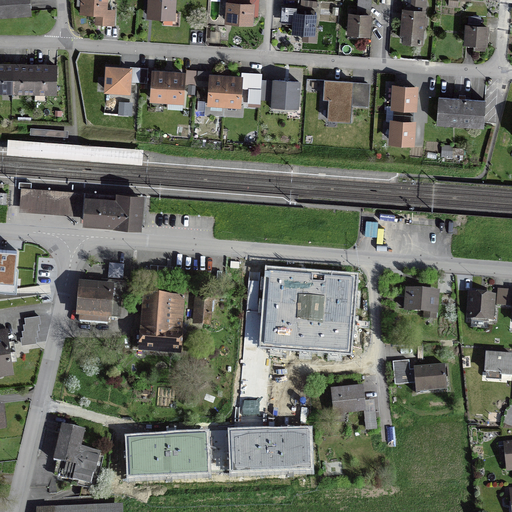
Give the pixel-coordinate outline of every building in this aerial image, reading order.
[(0,0),(0,14),(32,12),(31,0),(0,0)] [(115,25),(116,8),(108,7),(108,0),(77,0),(77,4),(80,4),(80,13),(95,14),(95,24),(115,25)] [(176,0),(147,0),(146,17),(164,18),(164,23),(173,24),(173,18),(176,18),(176,0)] [(225,0),(224,22),(254,24),(254,16),(258,16),(259,0),(225,0)] [(373,20),(372,20),(372,12),(371,12),(371,0),(357,0),(357,11),(348,10),(347,33),(370,34),(371,25),(373,25),(373,20)] [(411,0),(411,6),(402,6),(400,33),(403,34),(402,42),(423,43),(425,26),(427,26),(428,15),(425,15),(426,0),(411,0)] [(292,22),(290,42),(302,43),(302,40),(317,41),(317,31),(315,31),(317,12),(297,10),(297,6),(285,5),(285,6),(282,5),(281,21),(292,22)] [(465,22),(464,43),(474,43),(474,49),(486,50),(486,44),(488,44),(489,23),(481,23),(468,22),(465,22)] [(104,91),(130,92),(131,81),(132,65),(106,63),(104,91)] [(58,66),(46,66),(24,66),(3,66),(0,65),(0,91),(57,92),(58,66)] [(140,66),(132,65),(131,81),(139,81),(139,82),(147,83),(148,67),(140,66)] [(192,69),(187,69),(186,85),(196,85),(197,70),(192,69)] [(152,100),(183,101),(184,73),(171,73),(165,72),(153,72),(152,100)] [(241,78),(228,77),(224,77),(211,76),(210,103),(240,105),(241,78)] [(327,119),(351,121),(352,104),(354,80),(354,79),(324,77),(323,97),(328,98),(327,119)] [(298,107),(299,81),(274,80),(272,105),(272,109),(289,110),(289,106),(298,107)] [(371,81),(354,80),(352,104),(369,105),(371,81)] [(416,87),(394,86),(393,107),(410,108),(415,108),(416,87)] [(260,89),(251,89),(251,101),(260,101),(260,89)] [(436,122),(484,125),(486,97),(466,95),(466,94),(459,94),(459,95),(438,93),(436,122)] [(132,115),(133,102),(119,100),(118,114),(132,115)] [(411,122),(392,121),(391,141),(413,143),(415,122),(411,122)] [(69,130),(31,127),(30,134),(68,137),(69,130)] [(144,148),(8,137),(7,153),(142,163),(144,148)] [(19,211),(83,215),(85,194),(86,194),(86,191),(31,187),(32,182),(19,181),(19,187),(21,187),(19,211)] [(83,223),(142,228),(144,198),(86,194),(85,194),(83,215),(83,223)] [(0,249),(0,289),(15,291),(18,251),(0,249)] [(357,273),(266,266),(260,347),(351,354),(357,273)] [(81,292),(80,291),(78,316),(79,316),(79,322),(106,324),(107,318),(116,319),(118,297),(124,297),(125,284),(89,281),(89,286),(85,286),(81,285),(81,292)] [(148,290),(144,338),(133,338),(132,350),(173,353),(175,335),(180,335),(183,299),(170,298),(170,292),(148,290)] [(497,290),(496,305),(503,305),(504,291),(497,290)] [(435,313),(436,293),(407,291),(405,311),(435,313)] [(511,292),(504,291),(503,305),(510,306),(511,292)] [(493,298),(485,297),(485,294),(478,294),(478,297),(470,296),(468,319),(491,320),(493,298)] [(210,301),(197,300),(195,323),(208,324),(210,301)] [(0,331),(0,370),(11,369),(5,331),(0,331)] [(511,357),(486,355),(485,375),(511,376),(511,357)] [(199,369),(204,366),(205,360),(200,356),(194,359),(194,365),(199,369)] [(408,361),(392,363),(394,379),(414,377),(416,392),(445,390),(446,390),(444,367),(443,367),(415,370),(414,369),(414,370),(409,370),(408,361)] [(364,411),(364,409),(362,389),(331,392),(333,414),(364,411)] [(78,483),(92,486),(99,453),(85,450),(86,445),(81,443),(84,431),(61,426),(53,461),(60,463),(57,477),(69,480),(68,483),(77,485),(78,483)] [(312,431),(230,433),(231,476),(313,474),(312,431)] [(209,434),(126,438),(128,481),(211,477),(209,434)]
